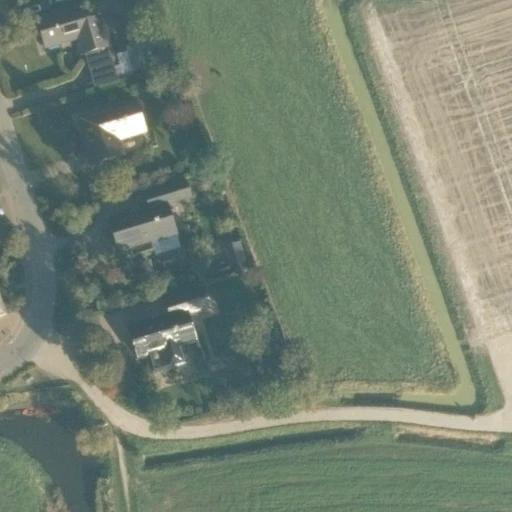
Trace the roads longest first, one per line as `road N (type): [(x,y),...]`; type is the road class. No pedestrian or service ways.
road 1 (track): [(117,420),(176,436),(360,415),(511,426)]
road 2 (tertiary): [(23,347),(34,328),(39,277),(0,139)]
road 3 (unclassified): [(23,347),(71,370),(117,420)]
